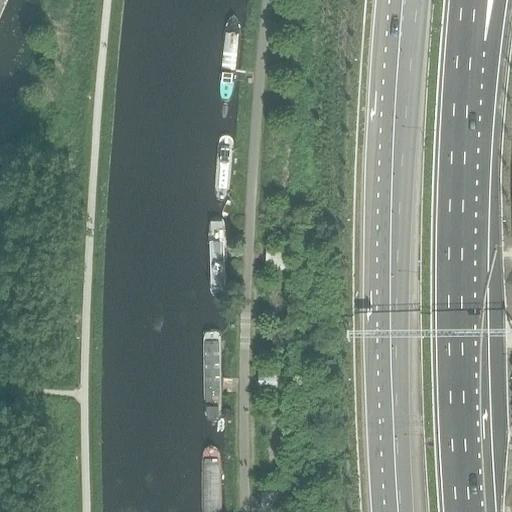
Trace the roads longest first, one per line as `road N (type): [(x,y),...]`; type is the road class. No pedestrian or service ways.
road 1 (trunk): [(416,0),(397,262),(400,511)]
road 2 (trunk): [(467,511),(455,257),(468,0)]
